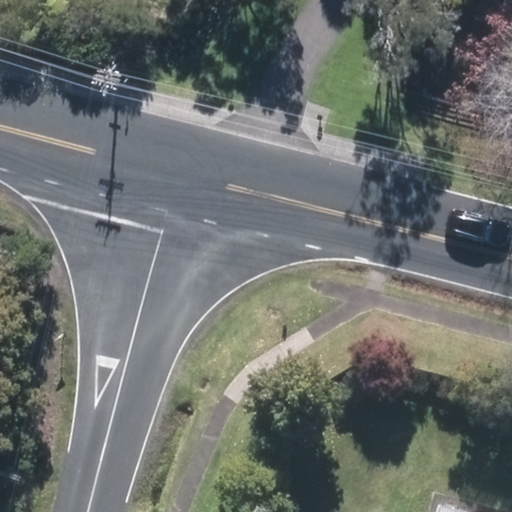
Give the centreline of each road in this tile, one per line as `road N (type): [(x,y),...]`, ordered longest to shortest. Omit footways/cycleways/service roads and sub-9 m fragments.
road 1 (residential): [(84,511),(160,232),(187,172)]
road 2 (tertiary): [(511,255),(187,172)]
road 3 (tertiary): [(187,172),(0,124)]
